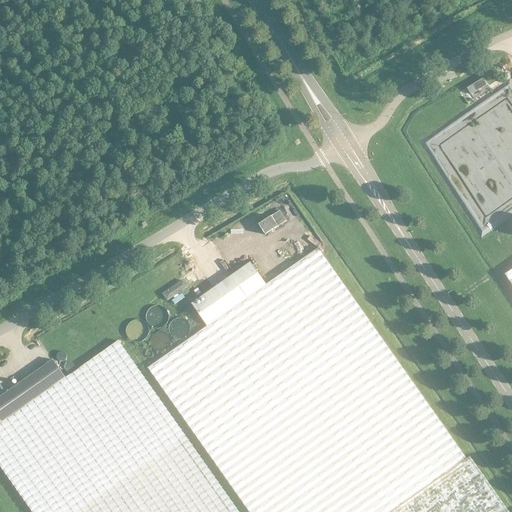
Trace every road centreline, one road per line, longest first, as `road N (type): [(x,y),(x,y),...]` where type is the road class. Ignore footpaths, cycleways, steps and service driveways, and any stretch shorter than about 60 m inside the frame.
road 1 (unclassified): [(0,330),(263,173),(305,166),(350,142)]
road 2 (tertiary): [(511,404),(350,142)]
road 3 (unclassified): [(511,32),(410,84),(378,126),(350,142)]
road 4 (tertiary): [(350,142),(262,0)]
